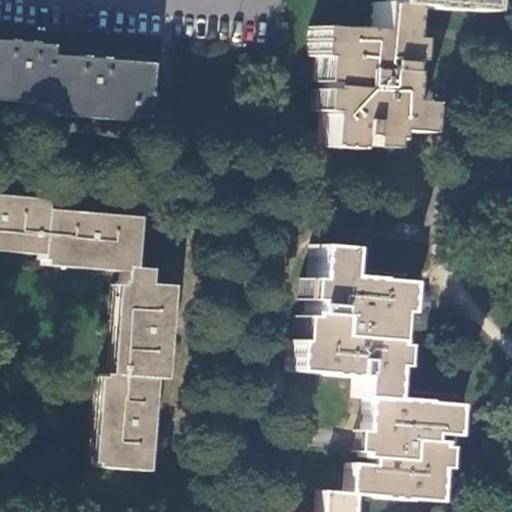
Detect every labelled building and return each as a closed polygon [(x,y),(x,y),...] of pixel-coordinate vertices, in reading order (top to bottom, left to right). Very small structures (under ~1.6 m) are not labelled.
[(0,0),(0,23),(167,37),(274,46),(278,0),(0,0)] [(384,0),(385,3),(400,4),(474,10),(474,0),(384,0)] [(400,11),(400,4),(385,3),(371,2),(371,9),(369,30),(308,25),(305,55),(319,56),(312,145),(342,147),(343,136),(381,139),(382,130),(412,132),(415,103),(396,101),(398,73),(395,72),(400,11)] [(0,94),(39,98),(37,107),(138,117),(143,62),(97,57),(97,56),(69,53),(69,55),(42,52),(43,44),(27,42),(27,40),(0,37),(0,94)] [(37,199),(0,196),(0,247),(33,251),(32,258),(117,266),(126,267),(130,216),(36,209),(37,202),(37,199)] [(359,398),(354,458),(366,459),(366,467),(342,464),(340,493),(312,490),(310,511),(342,511),(345,494),(431,501),(436,444),(425,442),(426,433),(448,436),(451,405),(379,399),(385,341),(376,340),(379,312),(391,313),(395,284),(361,280),(335,277),(338,250),(307,246),(301,313),(299,313),(296,343),(284,342),(282,372),(350,378),(348,397),(359,398)] [(117,266),(116,281),(112,281),(105,373),(96,373),(89,464),(139,468),(146,377),(157,378),(165,285),(142,282),(143,268),(126,267),(117,266)]
